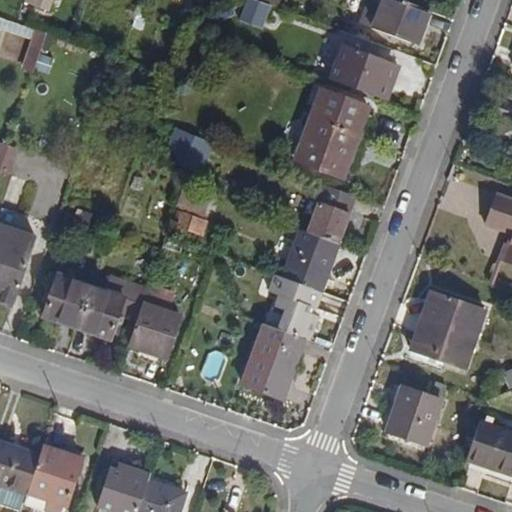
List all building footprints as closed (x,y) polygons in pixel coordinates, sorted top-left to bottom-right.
[(54,12),(58,0),(36,0),(35,5),(54,12)] [(257,0),(245,0),(238,21),(263,30),(272,5),(257,0)] [(419,37),(432,4),(421,0),(383,0),(376,21),(419,37)] [(21,69),(37,72),(45,29),(0,19),(0,30),(28,36),(21,69)] [(389,95),(402,60),(352,41),(339,76),(389,95)] [(39,54),(36,72),(49,74),(53,56),(39,54)] [(375,105),(328,88),(315,125),(361,142),(375,105)] [(351,171),(361,142),(315,125),(305,154),(351,171)] [(211,168),(221,139),(198,130),(189,160),(211,168)] [(0,170),(10,173),(17,148),(0,142),(0,170)] [(347,241),(364,193),(331,181),(326,196),(317,192),(313,203),(322,206),(314,228),(347,241)] [(211,210),(217,192),(193,183),(187,201),(211,210)] [(511,192),(504,189),(493,219),(511,226),(511,192)] [(0,285),(29,295),(53,226),(0,207),(0,238),(2,239),(0,245),(0,285)] [(211,232),(216,218),(200,212),(195,227),(211,232)] [(347,241),(314,228),(311,227),(308,236),(347,251),(350,242),(347,241)] [(347,251),(308,236),(294,275),(333,290),(347,251)] [(286,302),(295,306),(286,327),(310,336),(318,338),(327,313),(318,310),(320,304),(326,306),(333,290),(294,275),(287,272),(280,289),(289,293),(286,302)] [(67,273),(53,315),(87,327),(101,285),(67,273)] [(114,289),(101,285),(87,327),(122,338),(131,309),(147,315),(152,301),(157,288),(119,274),(114,289)] [(437,283),(429,306),(415,344),(421,347),(435,308),(443,285),(437,283)] [(490,302),(443,285),(435,308),(421,347),(468,364),(482,326),(490,302)] [(175,356),(189,314),(152,301),(147,315),(138,343),(175,356)] [(251,384),(288,397),(310,336),(286,327),(272,322),(251,384)] [(511,369),(502,373),(508,389),(511,388),(511,369)] [(435,444),(451,399),(412,386),(397,431),(435,444)] [(480,460),(493,464),(511,470),(511,424),(505,423),(493,419),(480,460)] [(0,499),(24,508),(24,506),(43,451),(0,437),(0,499)] [(69,448),(47,442),(43,451),(24,506),(43,511),(68,511),(87,458),(68,453),(69,448)] [(116,467),(102,505),(122,511),(138,511),(150,478),(116,467)] [(180,511),(188,491),(150,478),(138,511),(180,511)]
